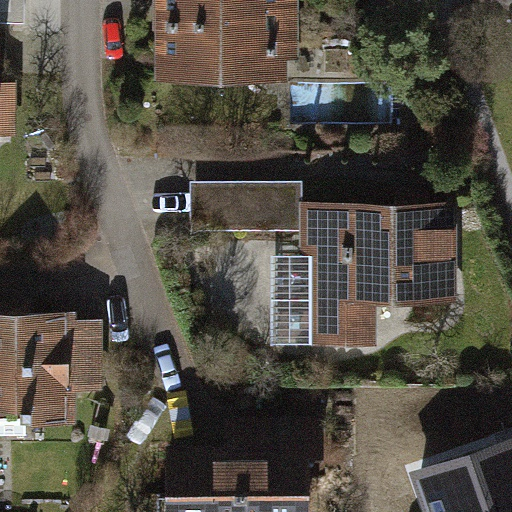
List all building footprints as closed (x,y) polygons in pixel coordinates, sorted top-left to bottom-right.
[(0,0),(0,20),(30,21),(30,0),(0,0)] [(156,0),(157,80),(290,81),(290,64),(304,64),(304,0),(156,0)] [(304,185),(192,185),(192,237),(304,237),(304,256),(273,256),(273,349),(383,350),(383,293),(456,294),(457,204),(304,203),(304,185)] [(0,437),(31,438),(31,433),(80,433),(81,390),(105,391),(105,324),(81,324),(81,313),(0,312),(0,437)] [(163,442),(164,511),(306,511),(305,458),(325,457),(324,424),(256,425),(256,440),(163,442)] [(511,511),(511,445),(412,479),(422,511),(511,511)]
